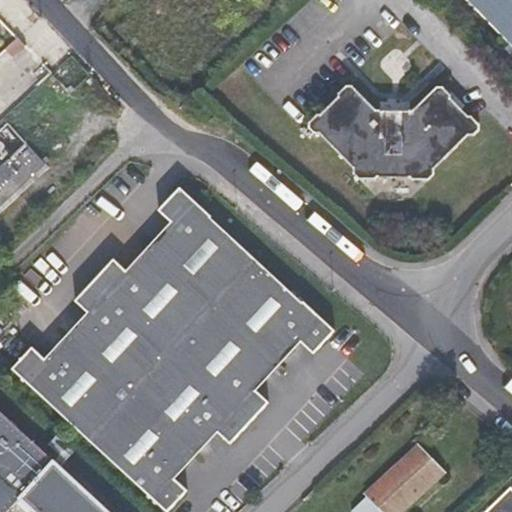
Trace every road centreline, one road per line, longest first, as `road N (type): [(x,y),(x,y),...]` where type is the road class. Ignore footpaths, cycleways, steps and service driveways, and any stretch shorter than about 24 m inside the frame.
road 1 (unclassified): [(407,319),(154,116)]
road 2 (unclassified): [(441,347),(268,511)]
road 3 (unclassified): [(154,116),(0,265)]
road 4 (unclassified): [(154,116),(43,0)]
road 5 (unclassified): [(407,319),(511,220)]
